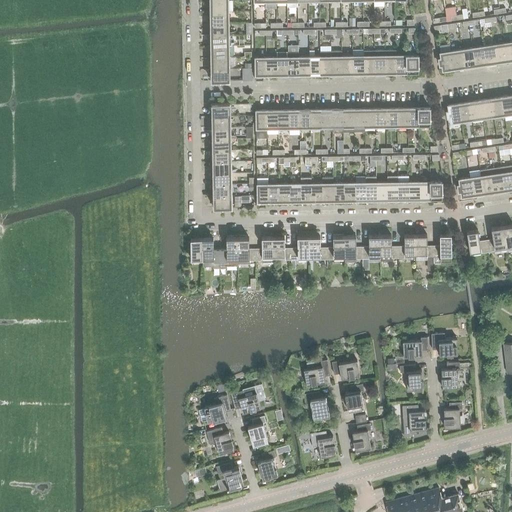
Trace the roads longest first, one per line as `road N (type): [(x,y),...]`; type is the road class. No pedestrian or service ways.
road 1 (residential): [(193,89),(438,85),(511,74)]
road 2 (residential): [(195,222),(457,217),(511,208)]
road 3 (residential): [(195,222),(193,89)]
